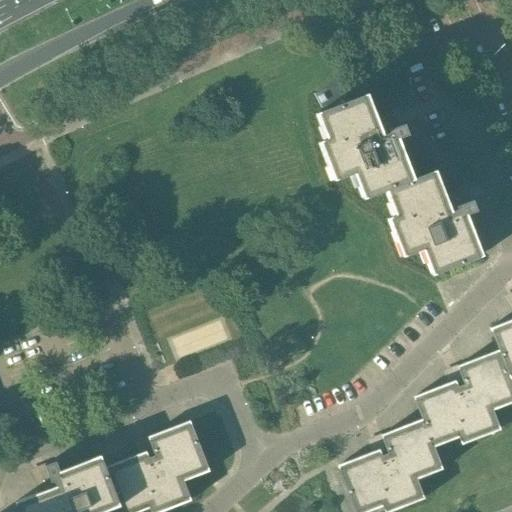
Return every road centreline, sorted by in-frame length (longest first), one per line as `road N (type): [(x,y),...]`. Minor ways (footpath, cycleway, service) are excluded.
road 1 (residential): [(262,468),(223,383),(0,467)]
road 2 (residential): [(446,328),(362,405),(262,468)]
road 3 (residential): [(511,264),(464,122),(426,49)]
road 4 (secondary): [(0,77),(155,0)]
